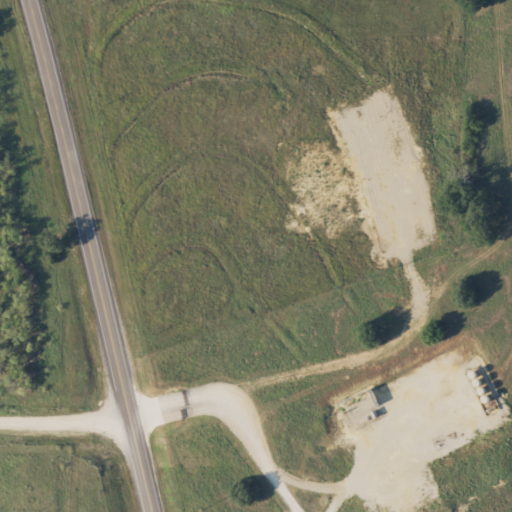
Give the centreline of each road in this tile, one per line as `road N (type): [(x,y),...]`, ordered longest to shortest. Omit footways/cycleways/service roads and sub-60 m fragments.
road 1 (primary): [(153,511),(63,124),(26,0)]
road 2 (residential): [(134,415),(0,416)]
